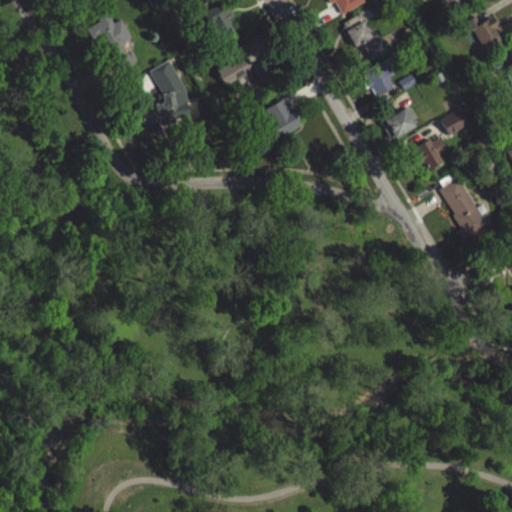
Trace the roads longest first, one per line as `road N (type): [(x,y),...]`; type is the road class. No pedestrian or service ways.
road 1 (residential): [(511,364),(484,347),(400,212),(294,183),(129,176),(17,0)]
road 2 (residential): [(400,212),(276,0)]
